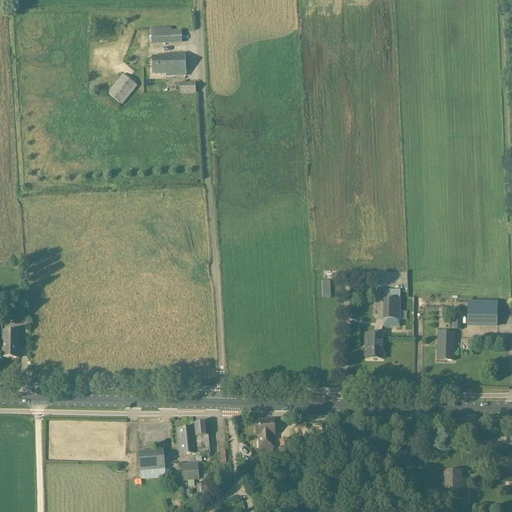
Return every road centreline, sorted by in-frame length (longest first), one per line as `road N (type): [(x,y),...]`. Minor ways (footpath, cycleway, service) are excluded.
road 1 (unclassified): [(226,403),(198,0)]
road 2 (primary): [(226,403),(511,407)]
road 3 (primary): [(38,400),(226,403)]
